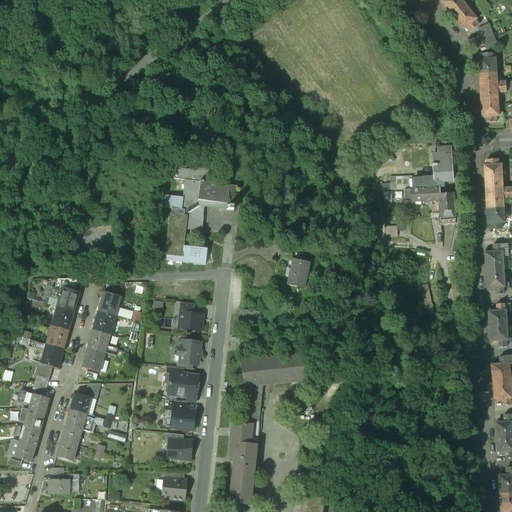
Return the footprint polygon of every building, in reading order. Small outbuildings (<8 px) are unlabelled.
[(461,0),(443,0),(441,2),(452,16),(465,5),(461,0)] [(465,5),(452,16),(463,29),(465,28),(469,32),(478,24),(475,20),(476,19),(465,5)] [(488,24),(478,28),(487,51),(497,47),(488,24)] [(492,53),(480,54),(480,60),(478,60),(479,74),(496,72),(495,59),(492,59),(492,53)] [(496,72),(479,74),(480,88),(506,87),(505,81),(496,82),(496,72)] [(506,87),(480,88),(480,103),(497,102),(497,93),(506,92),(506,87)] [(497,102),(480,103),(481,117),(484,117),(484,122),(496,122),(496,116),(498,116),(497,102)] [(435,165),(450,164),(449,151),(430,152),(431,165),(435,165)] [(450,164),(435,165),(436,178),(436,188),(440,187),(440,181),(446,181),(451,181),(450,164)] [(486,165),(484,165),(485,179),(501,179),(501,165),(498,165),(486,165)] [(404,175),(405,190),(412,189),(412,179),(411,174),(404,175)] [(382,191),(405,190),(404,175),(393,175),(393,183),(382,184),(382,191)] [(412,179),(412,189),(421,189),(422,178),(412,179)] [(436,178),(422,178),(421,189),(436,188),(436,178)] [(501,179),(485,179),(485,194),(511,193),(510,187),(502,188),(501,179)] [(447,194),(441,194),(440,187),(436,188),(437,195),(437,200),(438,211),(453,210),(451,194),(447,194)] [(436,188),(421,189),(420,200),(424,201),(425,196),(437,195),(436,188)] [(406,201),(420,200),(421,189),(412,189),(405,190),(406,201)] [(511,193),(485,194),(486,209),(503,208),(503,199),(511,198),(511,193)] [(503,208),(486,209),(487,223),(489,223),(490,228),(501,228),(501,222),(504,222),(503,208)] [(453,210),(438,211),(438,225),(454,224),(453,210)] [(387,235),(399,234),(398,224),(387,225),(387,235)] [(500,244),(493,245),(493,248),(487,249),(488,251),(485,252),(486,270),(503,269),(502,253),(501,251),(500,244)] [(292,258),(286,284),(305,289),(311,262),(292,258)] [(503,269),(486,270),(487,288),(489,288),(490,291),(495,290),(495,294),(503,293),(503,290),(503,287),(504,287),(503,283),(503,269)] [(77,282),(67,280),(64,289),(74,292),(75,288),(77,282)] [(420,283),(421,308),(432,308),(431,282),(420,283)] [(61,290),(52,288),(49,298),(59,301),(61,290)] [(64,289),(62,289),(61,290),(59,301),(56,308),(73,313),(79,293),(74,292),(64,289)] [(120,298),(103,293),(98,312),(115,317),(120,298)] [(42,297),(35,295),(33,301),(40,303),(42,297)] [(162,311),(163,301),(154,300),(154,310),(162,311)] [(504,303),(496,304),(496,308),(491,308),(491,311),(488,311),(489,326),(506,325),(505,310),(504,310),(504,303)] [(186,305),(181,305),(178,329),(201,332),(203,315),(198,314),(185,313),(186,305)] [(199,306),(186,305),(185,313),(198,314),(199,306)] [(73,313),(56,308),(51,327),(68,331),(73,313)] [(259,313),(242,310),(242,318),(254,319),(258,319),(259,313)] [(115,317),(98,312),(93,331),(110,335),(115,317)] [(136,316),(129,314),(127,320),(134,322),(136,316)] [(134,322),(127,320),(125,326),(132,328),(134,322)] [(506,325),(489,326),(490,340),(493,340),(493,343),(498,343),(498,347),(507,346),(506,340),(507,339),(506,325)] [(68,331),(51,327),(46,345),(63,350),(68,331)] [(110,335),(93,331),(87,349),(104,354),(110,335)] [(32,334),(25,332),(23,338),(30,340),(32,334)] [(30,340),(23,338),(21,345),(27,347),(28,347),(30,340)] [(46,345),(30,340),(28,347),(27,347),(27,348),(44,353),(46,345)] [(199,344),(182,342),(182,349),(178,349),(177,355),(181,356),(180,362),(193,364),(197,364),(199,344)] [(63,350),(46,345),(44,353),(41,363),(40,364),(52,367),(57,369),(63,350)] [(104,354),(87,349),(82,368),(99,373),(104,354)] [(125,353),(118,351),(116,357),(123,359),(125,353)] [(305,354),(241,361),(244,387),(262,385),(268,385),(308,381),(305,354)] [(507,356),(499,357),(500,361),(494,361),(494,364),(491,364),(492,382),(509,381),(508,370),(508,365),(508,363),(507,361),(507,356)] [(123,359),(116,357),(115,363),(121,365),(123,359)] [(52,367),(40,364),(41,363),(38,362),(34,376),(36,377),(34,383),(48,382),(52,367)] [(193,364),(180,362),(177,362),(176,368),(183,369),(192,370),(193,364)] [(98,375),(87,372),(85,377),(96,381),(98,375)] [(182,375),(170,374),(168,395),(186,397),(196,398),(198,377),(182,375)] [(509,381),(492,382),(493,400),(496,400),(496,403),(502,402),(502,407),(510,406),(510,402),(510,399),(510,398),(510,393),(509,381)] [(48,382),(34,383),(31,394),(32,395),(43,398),(48,382)] [(101,384),(88,384),(84,397),(91,399),(96,400),(101,384)] [(244,387),(244,396),(255,397),(252,425),(252,426),(251,426),(249,447),(256,448),(262,385),(244,387)] [(31,394),(20,391),(17,401),(29,405),(32,395),(31,394)] [(84,397),(74,394),(69,410),(86,415),(91,399),(84,397)] [(43,398),(32,395),(29,405),(28,410),(44,415),(49,400),(43,398)] [(255,397),(244,396),(241,424),(252,425),(255,397)] [(185,403),(169,401),(168,411),(173,411),(173,407),(186,409),(187,403),(185,403)] [(186,409),(173,407),(173,411),(171,428),(192,430),(194,412),(188,411),(186,409)] [(44,415),(28,410),(23,426),(40,431),(44,415)] [(86,415),(69,410),(65,426),(81,430),(82,431),(86,415)] [(113,415),(107,414),(105,420),(111,422),(113,415)] [(104,420),(86,415),(82,431),(92,434),(95,424),(102,426),(104,420)] [(510,416),(503,416),(503,420),(497,421),(497,424),(495,424),(496,438),(511,437),(511,425),(511,424),(511,423),(511,420),(510,416)] [(241,424),(230,423),(230,424),(231,424),(229,445),(228,445),(227,462),(233,462),(229,504),(228,504),(228,506),(250,508),(250,506),(249,506),(253,464),(254,464),(256,448),(249,447),(251,426),(252,426),(252,425),(241,424)] [(40,431),(23,426),(18,442),(35,447),(40,431)] [(81,430),(65,426),(60,441),(77,446),(81,430)] [(124,441),(126,435),(111,431),(110,437),(124,441)] [(183,436),(165,434),(164,444),(169,444),(169,440),(183,442),(183,436)] [(511,437),(496,438),(496,453),(499,453),(499,455),(505,455),(505,459),(511,458),(511,437)] [(6,455),(14,458),(18,442),(10,440),(6,455)] [(183,442),(169,440),(169,444),(167,461),(189,463),(191,442),(183,442)] [(77,446),(60,441),(56,457),(72,462),(77,446)] [(35,447),(18,442),(14,458),(31,462),(35,447)] [(104,447),(94,444),(93,450),(102,453),(104,447)] [(102,453),(93,450),(91,457),(100,460),(102,453)] [(21,462),(11,459),(9,465),(19,468),(21,462)] [(511,468),(506,469),(506,473),(500,473),(501,476),(498,477),(499,495),(511,493),(511,468)] [(71,480),(50,480),(50,495),(70,496),(71,480)] [(79,496),(79,480),(71,480),(70,496),(79,496)] [(165,481),(162,481),(161,497),(163,497),(163,499),(167,499),(167,498),(169,498),(168,500),(170,502),(184,503),(186,485),(184,483),(183,483),(165,481)] [(511,511),(511,493),(499,495),(499,511),(500,511),(503,511),(502,511),(511,511)] [(320,511),(322,501),(305,500),(303,511),(320,511)]
